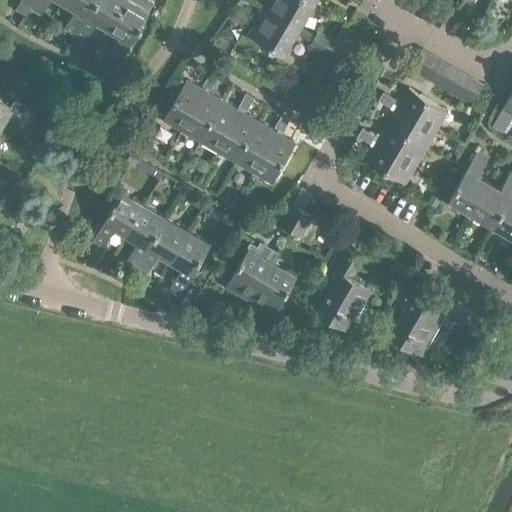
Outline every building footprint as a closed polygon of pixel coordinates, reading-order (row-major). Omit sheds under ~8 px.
[(32,0),(18,0),(17,2),(28,8),(32,0)] [(32,0),(28,8),(39,15),(47,0),(56,0),(61,3),(62,0),(32,0)] [(72,34),(92,0),(62,0),(61,3),(73,10),(62,28),(72,34)] [(94,22),(105,28),(121,0),(92,0),(72,34),(83,40),(94,22)] [(117,60),(145,12),(124,0),(121,0),(105,28),(117,35),(106,54),(117,60)] [(311,0),(268,0),(264,8),(298,28),(313,1),(311,0)] [(28,8),(17,2),(13,9),(24,15),(28,8)] [(148,15),(156,20),(160,12),(159,11),(153,7),(148,15)] [(298,28),(264,8),(248,35),(281,55),(298,28)] [(328,35),(318,29),(310,43),(320,49),(328,35)] [(328,35),(320,49),(330,55),(337,41),(328,35)] [(411,70),(420,75),(433,54),(424,49),(411,70)] [(433,54),(420,75),(431,82),(443,60),(433,54)] [(453,66),(443,60),(431,82),(441,88),(453,66)] [(463,72),(453,66),(441,88),(450,93),(463,72)] [(210,72),(206,78),(214,83),(218,76),(210,72)] [(473,78),(463,72),(450,93),(460,99),(473,78)] [(206,78),(202,85),(210,89),(214,83),(206,78)] [(484,85),(473,78),(460,99),(471,106),(484,85)] [(203,92),(185,81),(163,119),(181,130),(203,92)] [(409,87),(398,106),(436,128),(447,109),(409,87)] [(383,91),(381,95),(394,103),(396,99),(383,91)] [(221,102),(203,92),(181,130),(199,140),(221,102)] [(511,92),(500,112),(511,119),(511,117),(511,92)] [(245,93),(242,99),(250,104),(254,98),(245,93)] [(381,95),(378,99),(391,107),(394,103),(381,95)] [(242,99),(238,106),(246,110),(250,104),(242,99)] [(217,151),(239,113),(221,102),(199,140),(217,151)] [(436,128),(398,106),(387,123),(425,146),(436,128)] [(257,123),(239,113),(217,151),(235,161),(257,123)] [(281,114),(277,120),(286,125),(289,118),(281,114)] [(510,121),(499,115),(493,126),(504,132),(510,121)] [(277,120),(273,127),(282,131),(286,125),(277,120)] [(253,172),(275,134),(257,123),(235,161),(253,172)] [(387,123),(377,141),(414,164),(425,146),(387,123)] [(373,139),(375,135),(362,127),(360,131),(373,139)] [(373,139),(360,131),(358,135),(370,143),(373,139)] [(293,145),(275,134),(253,172),(271,182),(293,145)] [(451,146),(459,151),(463,143),(456,139),(451,146)] [(414,164),(377,141),(366,160),(403,182),(414,164)] [(471,212),(490,181),(478,174),(489,156),(478,149),(449,199),(471,212)] [(136,164),(145,169),(149,162),(140,157),(136,164)] [(511,168),(501,187),(490,181),(471,212),(493,225),(511,192),(511,168)] [(442,169),(438,176),(449,183),(454,176),(442,169)] [(511,192),(493,225),(511,235),(511,192)] [(113,229),(125,236),(142,206),(119,193),(91,242),(103,248),(113,229)] [(432,193),(427,202),(436,207),(441,199),(432,193)] [(292,202),(280,224),(291,230),(303,209),(292,202)] [(136,267),(164,219),(142,206),(125,236),(136,242),(126,261),(136,267)] [(314,215),(303,209),(291,230),(302,237),(314,215)] [(186,231),(164,219),(136,267),(147,273),(158,255),(169,261),(186,231)] [(181,293),(209,244),(186,231),(169,261),(181,268),(170,287),(181,293)] [(226,287),(250,301),(272,263),(280,248),(264,239),(257,249),(250,245),(226,287)] [(361,258),(353,254),(341,247),(323,279),(333,284),(319,309),(316,314),(350,333),(367,305),(364,303),(371,290),(350,278),(361,258)] [(288,272),(272,263),(250,301),(274,315),(298,273),(290,269),(288,272)] [(395,302),(405,308),(388,337),(422,356),(430,344),(427,342),(443,313),(422,300),(433,281),(414,270),(395,302)] [(463,302),(475,309),(481,298),(470,291),(463,302)]
